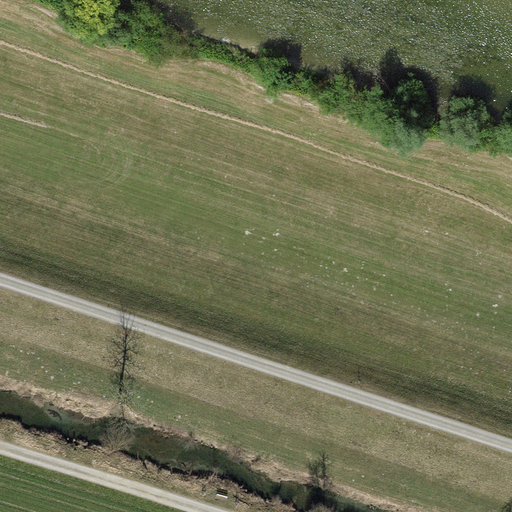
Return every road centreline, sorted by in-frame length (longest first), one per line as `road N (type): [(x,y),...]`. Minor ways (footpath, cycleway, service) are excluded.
road 1 (track): [(0,279),(511,447)]
road 2 (track): [(0,449),(198,511)]
